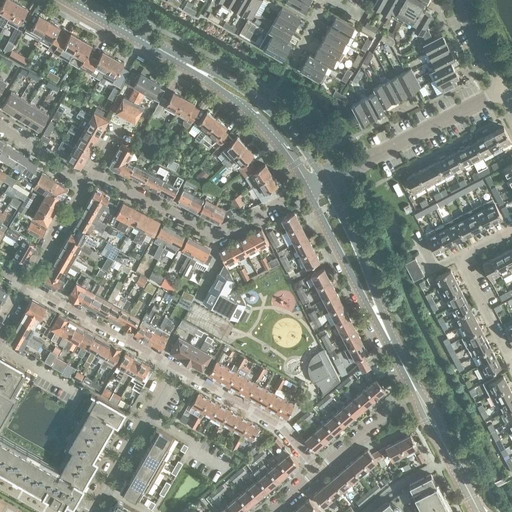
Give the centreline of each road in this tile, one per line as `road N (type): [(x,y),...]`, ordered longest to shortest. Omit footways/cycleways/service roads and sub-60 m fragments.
road 1 (residential): [(285,200),(215,237),(90,171)]
road 2 (residential): [(325,179),(503,89)]
road 3 (residential): [(317,470),(279,424),(170,365)]
road 4 (secondary): [(473,496),(391,339)]
road 5 (residential): [(508,358),(456,257),(511,228)]
road 6 (secondary): [(391,339),(325,179)]
road 7 (secondary): [(309,188),(364,306),(391,339)]
road 8 (secondary): [(325,179),(288,124),(223,81),(198,74)]
road 9 (residential): [(86,511),(170,365)]
road 10 (residential): [(170,365),(25,285)]
road 11 (secondary): [(198,74),(279,140),(309,188)]
road 12 (secondary): [(198,74),(68,0)]
